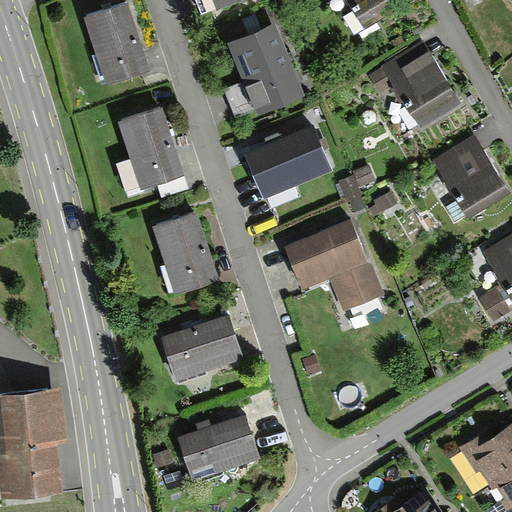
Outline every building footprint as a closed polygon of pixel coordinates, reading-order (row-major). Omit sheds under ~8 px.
[(107,76),(150,62),(128,0),(117,0),(85,11),(107,76)] [(350,0),(359,15),(385,0),(350,0)] [(255,107),(303,88),(275,18),(227,36),(255,107)] [(415,123),(454,101),(419,41),(380,64),(415,123)] [(183,168),(162,102),(117,117),(129,152),(139,183),(183,168)] [(314,119),(247,146),(265,189),(333,162),(314,119)] [(464,212),(502,190),(471,137),(433,160),(464,212)] [(359,184),(376,177),(369,161),(352,168),(354,172),(359,184)] [(354,172),(339,178),(345,194),(348,193),(354,209),(365,205),(360,192),(362,192),(359,184),(354,172)] [(391,189),(375,198),(377,203),(370,207),(373,213),(397,200),(391,189)] [(218,272),(197,206),(152,221),(174,286),(218,272)] [(384,291),(352,214),(286,241),(304,283),(329,273),(344,308),(384,291)] [(489,316),(511,302),(511,228),(481,247),(502,281),(477,296),(489,316)] [(244,352),(231,311),(163,333),(176,374),(244,352)] [(62,383),(0,389),(0,491),(64,485),(59,432),(67,431),(62,383)] [(259,453),(246,410),(179,431),(192,474),(259,453)] [(484,426),(459,443),(477,470),(481,467),(494,486),(498,483),(511,473),(511,416),(487,432),(484,426)] [(511,473),(498,483),(506,495),(503,497),(511,511),(511,473)] [(393,496),(369,511),(368,511),(444,511),(425,484),(397,503),(393,496)]
